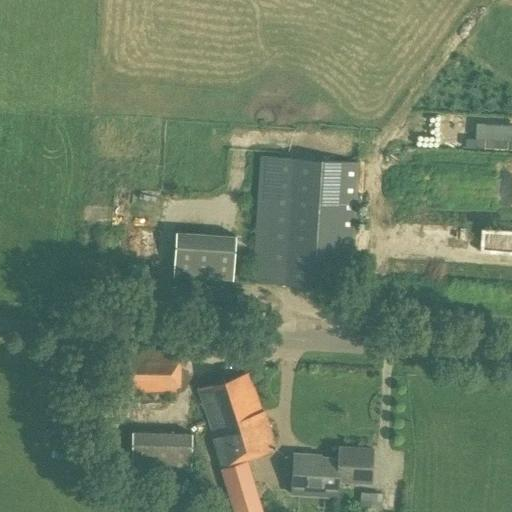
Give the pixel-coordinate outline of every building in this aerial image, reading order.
[(511,123),(472,122),(471,148),(511,148),(511,123)] [(350,288),(358,162),(259,156),(250,280),(350,288)] [(511,181),(471,183),(472,203),(511,200),(511,181)] [(168,277),(230,278),(231,233),(170,231),(168,277)] [(180,387),(180,386),(180,357),(175,356),(176,350),(109,348),(108,393),(175,395),(175,387),(180,387)] [(259,410),(248,372),(196,389),(213,437),(211,438),(219,467),(227,490),(247,483),(240,460),(276,449),(264,410),(259,410)] [(186,468),(186,432),(127,431),(126,468),(186,468)] [(339,459),(338,479),(370,482),(372,449),(338,447),(337,458),(339,459)] [(339,459),(337,458),(311,456),(311,455),(293,454),(293,457),(285,456),(284,474),(293,474),(292,488),(290,488),(290,493),(336,497),(338,479),(339,459)] [(232,511),(262,511),(256,487),(228,495),(232,511)] [(381,511),(381,493),(359,492),(358,511),(360,511),(379,511),(380,511),(381,511)]
